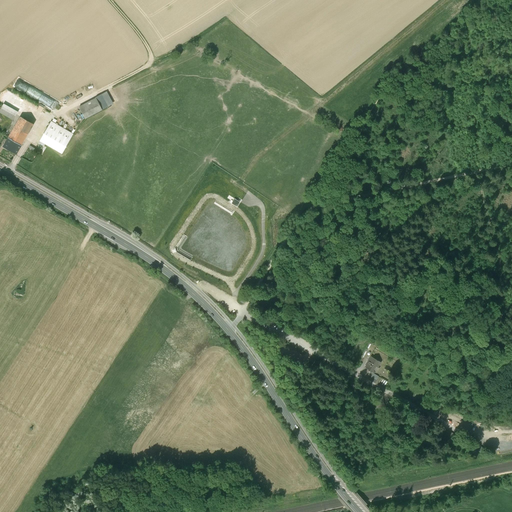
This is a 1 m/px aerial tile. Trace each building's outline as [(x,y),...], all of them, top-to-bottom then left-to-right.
[(112,104),(106,93),(97,99),(102,109),(112,104)] [(102,109),(97,99),(79,108),(85,119),(102,109)] [(17,112),(2,104),(0,107),(0,114),(12,121),(17,112)] [(8,138),(21,145),(33,124),(20,117),(8,138)] [(72,134),(50,122),(38,143),(43,146),(44,144),(61,154),(72,134)] [(3,147),(16,154),(21,145),(8,138),(3,147)] [(370,356),(364,367),(375,374),(382,363),(370,356)]
